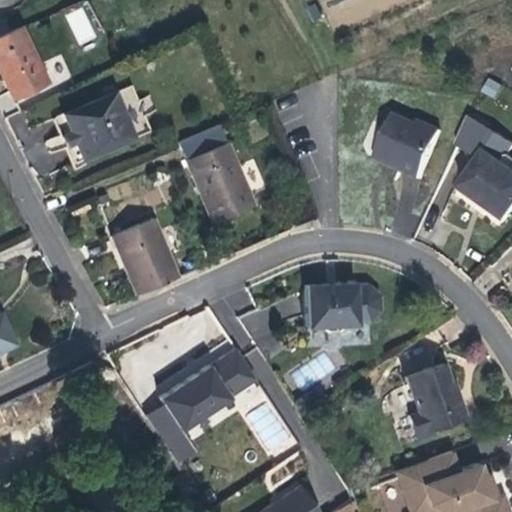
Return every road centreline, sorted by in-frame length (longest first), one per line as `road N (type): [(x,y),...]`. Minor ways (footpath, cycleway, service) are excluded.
road 1 (residential): [(106,331),(301,244),(348,239),(414,261),(458,295),(511,363)]
road 2 (residential): [(0,147),(106,331)]
